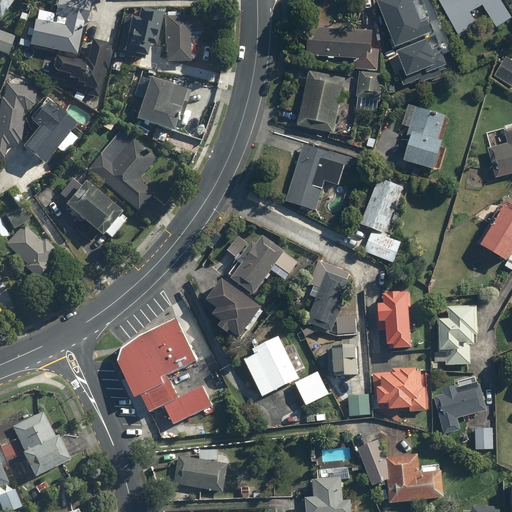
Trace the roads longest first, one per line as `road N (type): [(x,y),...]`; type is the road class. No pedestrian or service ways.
road 1 (residential): [(62,338),(169,252),(209,194),(238,135),(255,60),(257,0)]
road 2 (residential): [(62,338),(131,511)]
